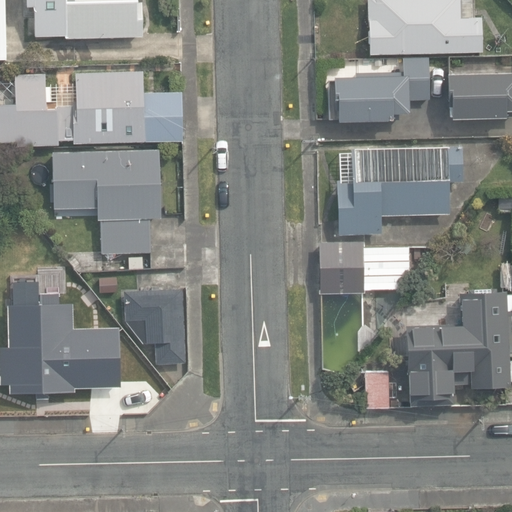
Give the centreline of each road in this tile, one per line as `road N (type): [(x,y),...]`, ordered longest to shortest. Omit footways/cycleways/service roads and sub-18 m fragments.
road 1 (residential): [(248,0),(255,462)]
road 2 (residential): [(511,456),(255,462)]
road 3 (residential): [(255,462),(0,469)]
